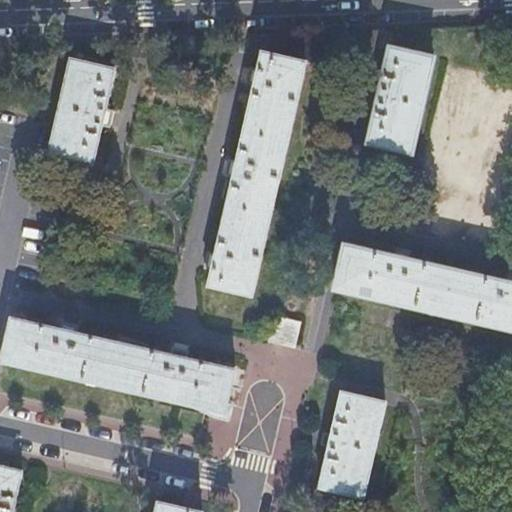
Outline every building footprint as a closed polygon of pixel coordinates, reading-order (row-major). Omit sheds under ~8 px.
[(433,60),(392,51),(369,144),(411,153),(433,60)] [(306,65),(264,55),(211,287),(251,297),(306,65)] [(103,118),(114,72),(72,62),(50,154),(91,164),(103,118)] [(398,251),(396,260),(346,249),(336,290),(511,330),(511,278),(509,278),(508,286),(406,263),(408,254),(398,251)] [(299,321),(269,314),(263,338),(293,345),(299,321)] [(226,414),(235,372),(10,320),(1,362),(226,414)] [(320,445),(329,447),(320,489),(363,498),(384,404),(342,395),(333,434),(324,433),(320,445)] [(12,511),(22,473),(0,467),(0,511),(12,511)] [(203,511),(157,501),(154,511),(203,511)]
